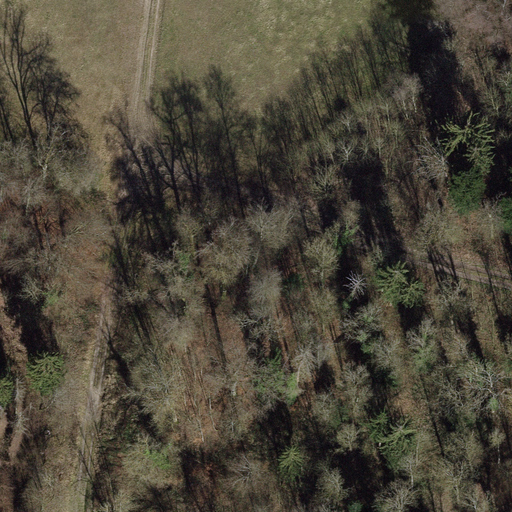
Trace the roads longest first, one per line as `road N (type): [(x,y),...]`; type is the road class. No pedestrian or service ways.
road 1 (track): [(511,291),(478,290),(425,261),(143,166)]
road 2 (track): [(84,511),(90,421),(143,166)]
road 3 (track): [(143,166),(162,0)]
